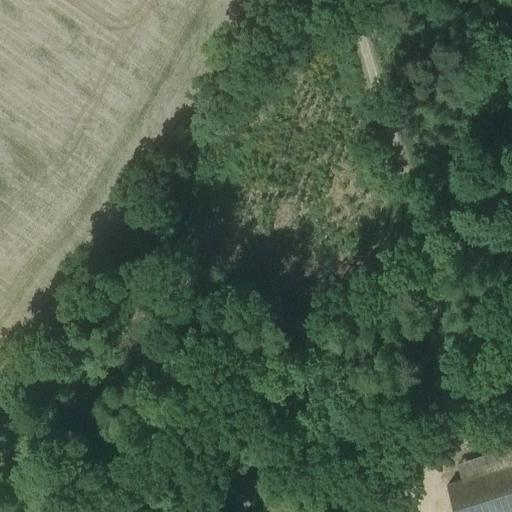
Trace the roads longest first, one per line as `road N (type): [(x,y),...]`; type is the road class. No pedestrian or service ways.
road 1 (track): [(347,0),(443,316),(451,368)]
road 2 (track): [(451,368),(439,464),(410,511)]
